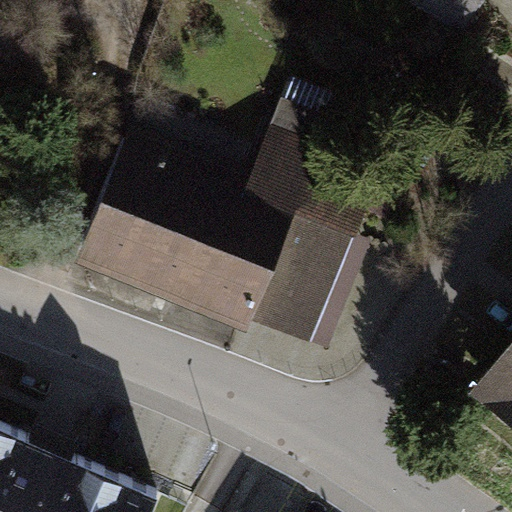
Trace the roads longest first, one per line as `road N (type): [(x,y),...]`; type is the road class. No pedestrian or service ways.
road 1 (residential): [(333,453),(0,298)]
road 2 (residential): [(333,453),(511,157)]
